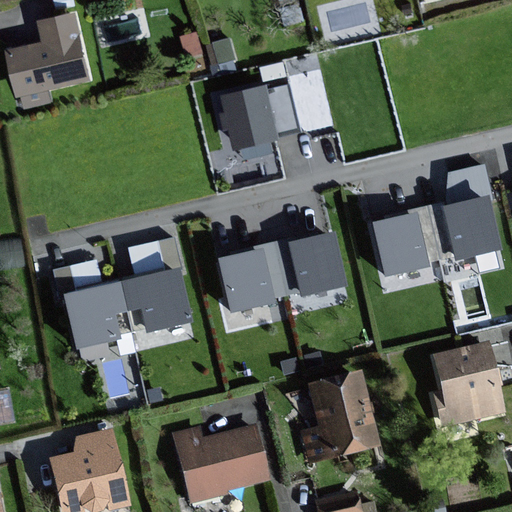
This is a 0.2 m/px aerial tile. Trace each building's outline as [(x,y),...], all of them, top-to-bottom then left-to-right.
[(95,74),(80,11),(46,19),(51,40),(14,49),(24,91),(95,74)] [(231,92),(242,142),(304,128),(294,83),(278,87),(276,82),(231,92)] [(499,241),(488,195),(432,208),(443,255),(499,241)] [(388,268),(443,255),(432,208),(376,222),(388,268)] [(336,232),(280,246),(291,292),(347,279),(336,232)] [(20,234),(0,236),(0,261),(23,259),(20,234)] [(235,306),(291,292),(280,246),(224,259),(235,306)] [(194,318),(183,268),(124,281),(130,308),(146,305),(151,328),(194,318)] [(123,335),(117,311),(130,308),(124,281),(69,293),(81,345),(123,335)] [(505,413),(489,344),(435,357),(444,391),(438,392),(447,427),(505,413)] [(382,445),(363,370),(312,383),(322,424),(306,429),(314,462),(382,445)] [(267,482),(252,426),(204,439),(200,426),(173,434),(192,503),(267,482)] [(90,511),(129,504),(113,430),(76,437),(79,452),(56,457),(67,511),(90,511)] [(360,511),(357,493),(321,500),(323,511),(360,511)]
